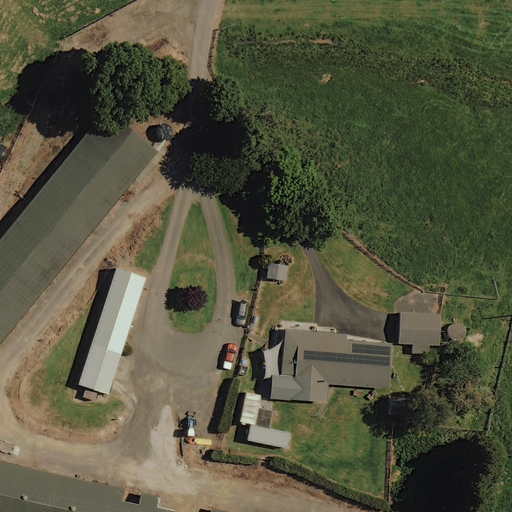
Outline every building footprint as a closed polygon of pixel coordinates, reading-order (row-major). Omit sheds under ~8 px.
[(107,128),(0,254),(0,371),(165,177),(107,128)] [(144,279),(116,270),(78,386),(107,395),(144,279)] [(440,318),(400,315),(398,345),(413,346),(413,354),(427,356),(428,346),(437,347),(440,318)] [(343,336),(281,333),(281,351),(279,378),(271,377),(270,400),(326,403),(327,386),(390,389),(392,344),(343,341),(343,336)] [(150,511),(0,478),(0,511),(150,511)]
